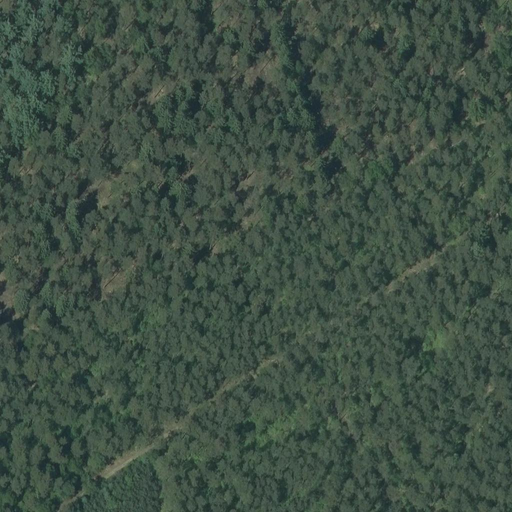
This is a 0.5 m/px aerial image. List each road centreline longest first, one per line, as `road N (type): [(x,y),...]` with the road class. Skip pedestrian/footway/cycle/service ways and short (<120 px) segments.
road 1 (track): [(60,329),(392,185),(511,112)]
road 2 (track): [(146,449),(511,228)]
road 3 (track): [(0,174),(200,0)]
road 4 (track): [(286,0),(325,158),(346,207)]
road 5 (track): [(511,351),(392,185)]
road 6 (track): [(146,449),(60,329)]
